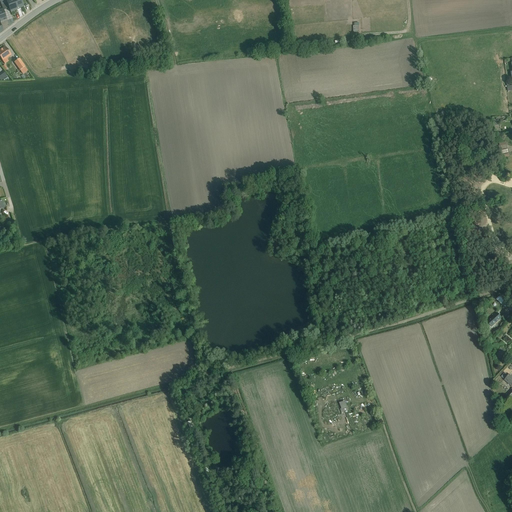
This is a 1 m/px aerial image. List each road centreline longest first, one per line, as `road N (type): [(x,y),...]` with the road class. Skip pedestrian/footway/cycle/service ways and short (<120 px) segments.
road 1 (track): [(350,333),(511,283)]
road 2 (track): [(207,372),(350,333)]
